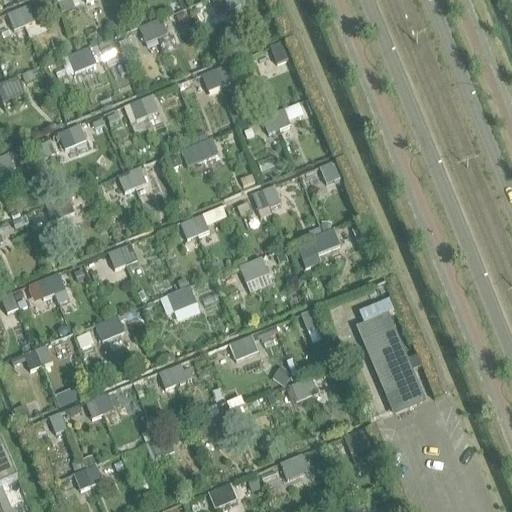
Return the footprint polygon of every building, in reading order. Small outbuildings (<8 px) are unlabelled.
[(235,0),(214,0),(212,1),(219,18),(240,9),(235,0)] [(19,18),(0,26),(0,27),(11,52),(30,44),(19,18)] [(97,48),(77,57),(88,82),(108,73),(97,48)] [(223,70),(201,79),(208,95),(230,87),(223,70)] [(32,74),(22,78),(25,86),(35,82),(32,74)] [(271,121),(251,129),(262,155),(282,146),(271,121)] [(100,123),(91,127),(94,133),(103,129),(100,123)] [(49,144),(38,148),(43,161),(55,157),(49,144)] [(6,157),(0,160),(0,179),(13,174),(6,157)] [(139,171),(116,180),(123,197),(146,188),(139,171)] [(251,178),(240,183),(243,190),(254,186),(251,178)] [(246,207),(237,211),(240,219),(249,216),(246,207)] [(24,220),(11,225),(14,232),(27,227),(24,220)] [(194,230),(175,239),(183,258),(202,250),(194,230)] [(318,243),(299,251),(307,271),(326,263),(318,243)] [(387,286),(377,290),(380,298),(390,294),(387,286)] [(46,292),(27,300),(35,320),(54,312),(46,292)] [(180,300),(161,308),(170,328),(189,319),(180,300)] [(389,304),(359,316),(364,330),(394,317),(389,304)] [(313,314),(300,319),(307,336),(320,331),(313,314)] [(420,370),(416,360),(405,365),(386,320),(358,332),(394,417),(423,404),(410,375),(420,370)] [(233,353),(214,362),(222,381),(241,373),(233,353)] [(35,360),(16,368),(24,388),(43,380),(35,360)] [(77,390),(53,400),(58,412),(82,402),(77,390)] [(78,410),(66,415),(68,421),(81,416),(78,410)] [(59,417),(47,422),(54,439),(66,434),(59,417)] [(222,417),(203,425),(212,445),(231,437),(222,417)] [(17,483),(5,453),(5,452),(2,445),(0,445),(0,490),(2,490),(17,483)] [(92,460),(82,463),(85,471),(95,467),(92,460)] [(291,467),(272,476),(280,495),(299,487),(291,467)] [(94,470),(72,479),(79,495),(101,486),(94,470)] [(229,488),(208,497),(213,511),(217,511),(236,504),(229,488)] [(386,494),(380,497),(382,503),(388,501),(386,494)]
